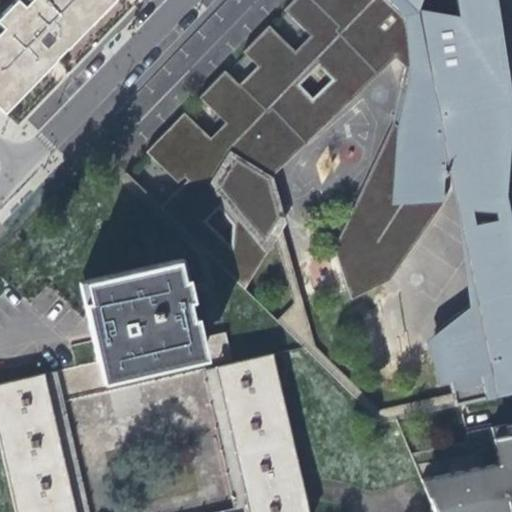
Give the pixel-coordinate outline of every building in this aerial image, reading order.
[(21,0),(0,22),(0,111),(17,127),(60,83),(104,38),(139,0),(21,0)] [(266,181),(404,48),(406,16),(387,0),(292,0),(281,11),(307,36),(292,52),(266,27),(240,54),(254,68),(237,86),(223,72),(196,99),(222,124),(207,139),(181,114),(143,154),(179,188),(159,209),(244,291),(267,250),(219,184),(215,190),(209,182),(227,153),(234,158),(233,160),(266,181)] [(404,48),(403,69),(391,125),(331,250),(349,303),(390,282),(397,270),(443,201),(448,137),(458,137),(466,129),(479,141),(502,108),(485,0),(455,0),(450,7),(439,0),(387,0),(406,16),(404,48)] [(485,0),(502,108),(479,141),(466,129),(458,137),(453,201),(474,302),(483,295),(478,266),(511,239),(511,226),(511,203),(510,105),(494,0),(485,0)] [(453,407),(450,395),(379,412),(313,348),(304,314),(266,181),(233,160),(234,158),(227,153),(209,182),(215,190),(219,184),(267,250),(273,239),(292,304),(276,322),(382,425),(394,422),(453,407)] [(511,392),(511,239),(478,266),(483,295),(474,302),(457,315),(462,321),(439,339),(441,353),(450,395),(453,407),(511,392)] [(81,293),(98,373),(102,392),(205,369),(200,348),(183,271),(81,293)] [(226,342),(200,348),(205,369),(102,392),(98,373),(45,385),(73,511),(245,511),(215,377),(232,373),(226,342)] [(215,377),(245,511),(305,511),(272,364),(232,373),(215,377)] [(73,511),(45,385),(0,394),(0,451),(13,511),(73,511)] [(430,468),(440,511),(511,511),(511,423),(478,432),(483,456),(430,468)]
